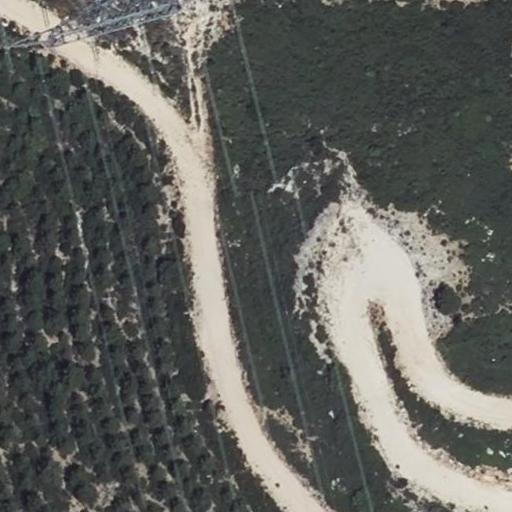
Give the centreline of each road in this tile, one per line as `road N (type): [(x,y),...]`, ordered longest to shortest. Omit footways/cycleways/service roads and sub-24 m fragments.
road 1 (track): [(320,511),(282,479),(231,394),(179,143),(137,73),(43,0)]
road 2 (track): [(511,387),(435,358),(407,284),(367,275),(357,337),(390,414),(458,478),(511,495)]
